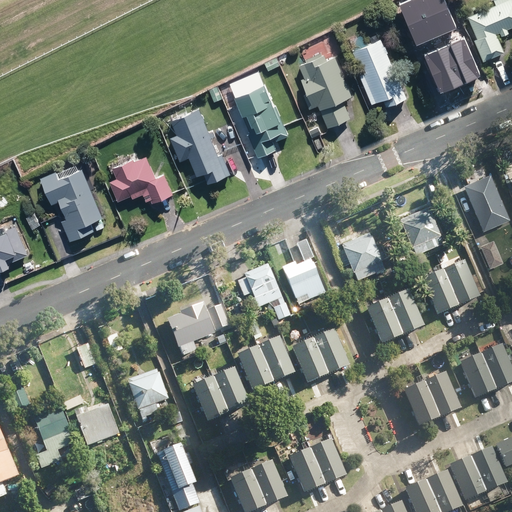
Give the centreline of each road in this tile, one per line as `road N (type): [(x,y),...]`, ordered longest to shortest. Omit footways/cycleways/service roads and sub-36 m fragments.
road 1 (residential): [(0,327),(301,198)]
road 2 (residential): [(301,198),(511,107)]
road 3 (residential): [(301,198),(378,377)]
road 4 (residential): [(487,324),(378,377)]
